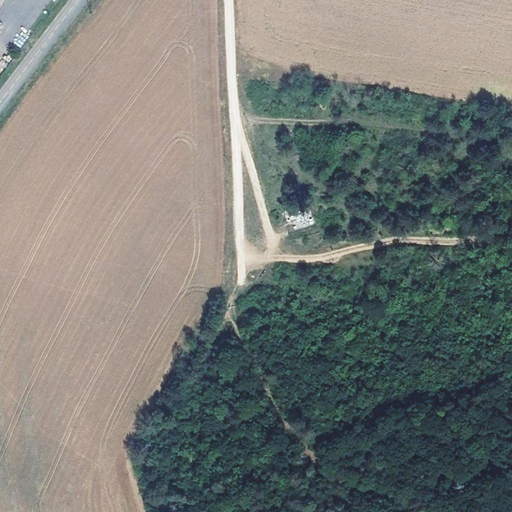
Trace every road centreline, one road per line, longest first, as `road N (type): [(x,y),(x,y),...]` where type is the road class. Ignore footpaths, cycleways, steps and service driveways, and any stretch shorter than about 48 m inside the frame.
road 1 (track): [(228,0),(238,299),(249,356),(316,465),(408,511)]
road 2 (track): [(210,511),(199,475),(201,384),(241,276),(273,259),(511,234)]
road 3 (track): [(232,93),(273,259)]
road 4 (tertiary): [(78,0),(0,102)]
